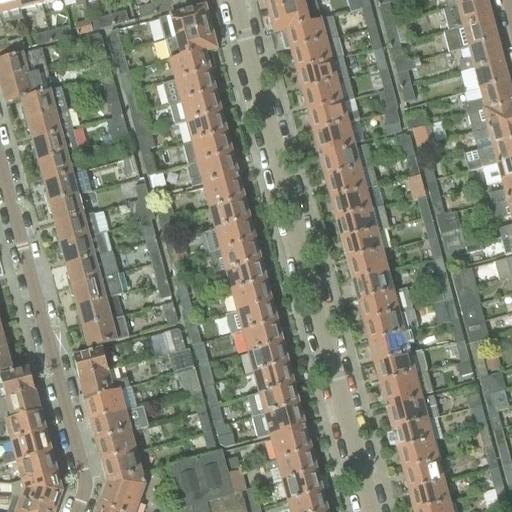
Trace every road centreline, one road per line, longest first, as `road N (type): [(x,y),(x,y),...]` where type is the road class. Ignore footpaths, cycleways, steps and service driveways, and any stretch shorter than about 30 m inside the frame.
road 1 (residential): [(371,511),(232,0)]
road 2 (residential): [(0,167),(77,448),(83,476),(75,511)]
